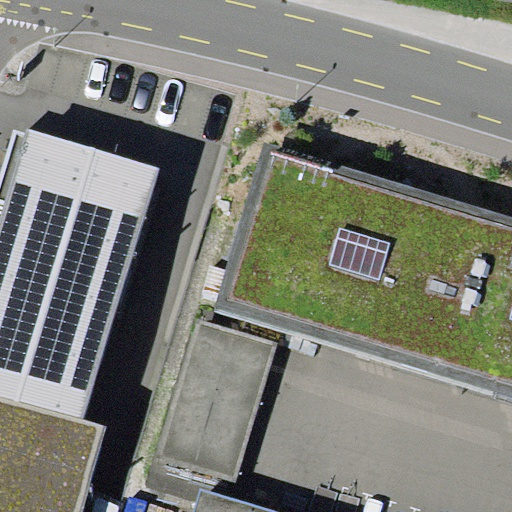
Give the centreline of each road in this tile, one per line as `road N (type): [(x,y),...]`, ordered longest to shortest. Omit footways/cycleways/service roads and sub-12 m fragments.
road 1 (primary): [(511,120),(326,57),(51,0)]
road 2 (unknown): [(511,488),(298,431)]
